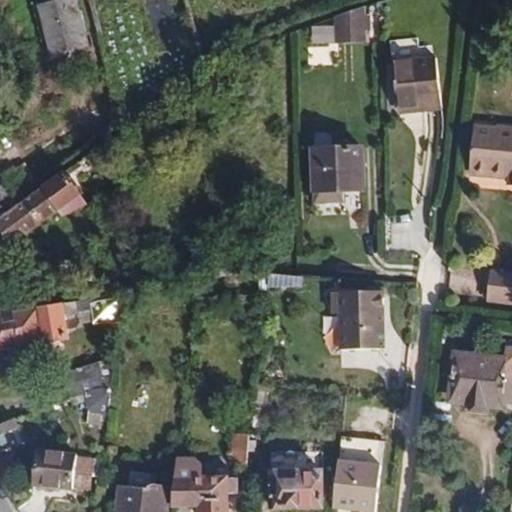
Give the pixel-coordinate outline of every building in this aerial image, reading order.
[(64,0),(39,7),(52,58),(87,50),(75,0),(64,0)] [(366,15),(366,6),(334,17),(335,43),(366,42),(366,31),(366,15)] [(15,62),(2,39),(0,40),(0,60),(4,68),(15,62)] [(439,110),(435,58),(395,62),(398,99),(399,108),(399,113),(439,110)] [(399,108),(398,99),(388,100),(388,109),(399,108)] [(118,150),(171,115),(164,103),(112,141),(118,150)] [(511,128),(474,124),(469,173),(506,177),(506,185),(511,185),(511,128)] [(364,147),(311,149),(312,202),(343,203),(343,192),(365,191),(364,147)] [(36,183),(24,164),(14,168),(13,166),(0,174),(4,181),(14,198),(36,183)] [(87,205),(63,172),(42,188),(58,212),(62,218),(87,205)] [(0,208),(14,198),(4,181),(0,183),(0,208)] [(0,231),(11,247),(58,212),(42,188),(0,218),(0,231)] [(0,254),(11,247),(0,231),(0,254)] [(511,274),(484,272),(481,297),(511,300),(511,274)] [(269,274),(269,287),(302,289),(303,276),(269,274)] [(380,330),(380,313),(382,313),(382,292),(333,294),(333,314),(340,315),(340,351),(383,350),(383,333),(380,330)] [(0,349),(69,340),(64,303),(0,313),(0,349)] [(511,357),(451,351),(446,400),(462,402),(462,409),(486,411),(487,405),(505,407),(505,402),(511,401),(511,357)] [(89,391),(87,425),(103,426),(107,367),(77,366),(76,390),(89,391)] [(13,419),(0,423),(0,449),(22,442),(13,419)] [(247,456),(248,436),(232,435),(231,454),(247,456)] [(342,437),(336,509),(373,511),(378,511),(384,441),(342,437)] [(73,487),(77,455),(37,452),(32,486),(73,490),(73,487)] [(322,452),(270,453),(270,508),(322,508),(322,452)] [(89,489),(93,457),(77,455),(73,487),(89,489)] [(228,511),(229,479),(207,479),(195,460),(177,460),(172,505),(199,506),(198,511),(228,511)] [(119,489),(116,511),(166,511),(169,489),(152,487),(151,492),(119,489)]
